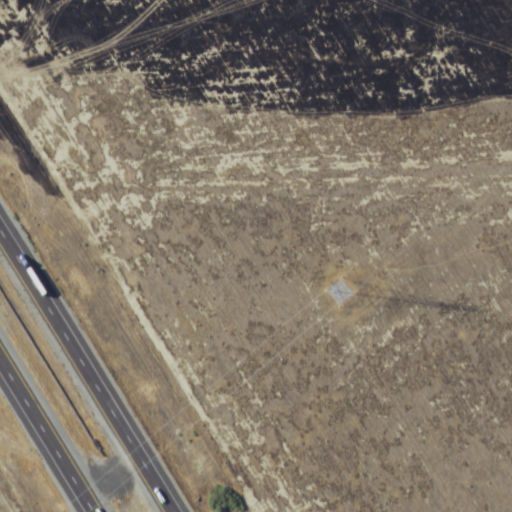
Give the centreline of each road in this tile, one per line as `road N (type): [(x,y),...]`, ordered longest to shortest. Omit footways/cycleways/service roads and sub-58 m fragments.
road 1 (motorway): [(174,511),(0,223)]
road 2 (motorway): [(0,344),(101,511)]
